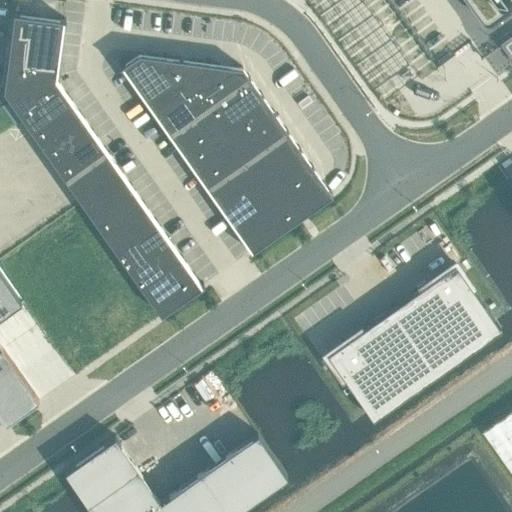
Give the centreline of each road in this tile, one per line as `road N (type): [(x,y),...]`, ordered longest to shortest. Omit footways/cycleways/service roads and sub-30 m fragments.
road 1 (unclassified): [(0,475),(407,190)]
road 2 (unclassified): [(407,190),(310,44),(260,3),(233,0)]
road 3 (unclassified): [(297,511),(511,363)]
road 4 (unclassified): [(407,190),(511,117)]
